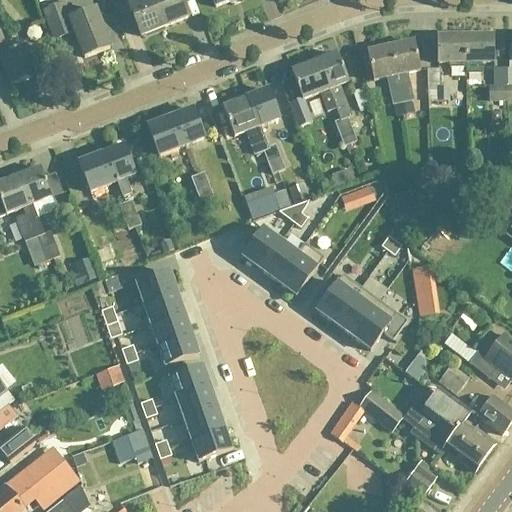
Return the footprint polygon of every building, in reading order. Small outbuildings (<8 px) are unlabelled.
[(139,39),(163,30),(151,0),(123,0),(126,7),(126,6),(139,39)] [(151,0),(163,30),(187,20),(179,0),(151,0)] [(209,0),(214,10),(240,0),(209,0)] [(109,51),(94,12),(69,21),(63,6),(42,14),(53,43),(73,36),(83,61),(109,51)] [(0,40),(0,61),(10,88),(34,79),(24,51),(6,57),(0,40)] [(465,70),(464,40),(436,40),(436,66),(449,66),(449,70),(465,70)] [(493,66),(493,40),(464,40),(465,70),(465,76),(481,76),(481,66),(493,66)] [(389,51),(401,106),(410,104),(404,77),(419,74),(413,46),(389,51)] [(401,106),(389,51),(366,55),(372,83),(387,80),(393,108),(401,106)] [(346,120),(346,121),(350,120),(338,89),(347,86),(336,56),(313,65),(318,79),(322,77),(336,112),(340,122),(346,120)] [(320,97),(323,105),(327,115),(336,112),(322,77),(318,79),(313,65),(291,74),(302,103),(320,97)] [(439,72),(427,72),(427,104),(447,104),(447,90),(439,90),(439,72)] [(506,104),(505,72),(493,72),(493,90),(489,90),(489,104),(506,104)] [(361,91),(352,95),(360,116),(370,112),(361,91)] [(244,101),(250,114),(253,113),(259,129),(278,121),(267,92),(244,101)] [(266,165),(278,160),(274,148),(268,150),(265,143),(253,113),(250,114),(244,101),(222,110),(233,139),(245,135),(253,157),(262,153),(266,165)] [(299,103),(289,107),(298,130),(311,125),(304,107),(301,109),(299,103)] [(179,133),(185,148),(203,141),(192,111),(169,120),(175,134),(179,133)] [(175,134),(169,120),(146,129),(158,159),(185,148),(179,133),(175,134)] [(339,137),(350,132),(346,121),(346,120),(340,122),(334,124),(339,137)] [(350,132),(339,137),(343,148),(355,144),(350,132)] [(106,170),(110,169),(116,184),(122,200),(131,196),(125,180),(135,176),(124,148),(101,157),(106,170)] [(89,194),(116,184),(110,169),(106,170),(101,157),(78,166),(89,194)] [(283,172),(278,160),(266,165),(267,165),(260,167),(268,188),(279,184),(276,175),(283,172)] [(22,194),(26,192),(32,207),(51,200),(40,171),(17,180),(22,194)] [(190,180),(195,192),(206,188),(202,176),(190,180)] [(43,236),(32,207),(26,192),(22,194),(17,180),(0,185),(0,219),(5,218),(22,211),(25,217),(15,221),(24,245),(38,240),(42,250),(53,246),(49,234),(43,236)] [(303,186),(287,191),(293,208),(309,202),(303,186)] [(206,188),(195,192),(199,204),(211,200),(206,188)] [(359,195),(363,206),(373,203),(369,191),(359,195)] [(252,224),(277,215),(280,215),(274,197),(272,193),(244,203),(252,224)] [(117,208),(122,221),(134,216),(129,204),(117,208)] [(287,222),(293,227),(300,217),(294,213),(287,222)] [(134,216),(122,221),(127,233),(139,228),(134,216)] [(300,217),(293,227),(300,232),(307,222),(300,217)] [(280,245),(262,231),(241,260),(259,274),(280,245)] [(387,255),(394,245),(387,241),(380,250),(387,255)] [(297,257),(280,245),(259,274),(276,286),(297,257)] [(400,250),(399,249),(394,245),(387,255),(393,260),(400,250)] [(58,259),(53,246),(42,250),(47,263),(58,259)] [(297,257),(276,286),(294,300),(323,261),(303,247),(297,257)] [(168,275),(135,287),(142,309),(176,297),(168,275)] [(342,278),(315,315),(333,328),(360,292),(342,278)] [(442,287),(431,289),(434,311),(446,309),(442,287)] [(351,341),(377,304),(360,292),(333,328),(351,341)] [(176,297),(142,309),(149,329),(183,317),(176,297)] [(406,325),(377,304),(351,341),(369,354),(381,337),(391,344),(406,325)] [(103,322),(114,318),(111,311),(100,315),(103,322)] [(183,317),(149,329),(156,349),(190,337),(183,317)] [(114,318),(103,322),(105,330),(117,326),(114,318)] [(190,337),(156,349),(164,371),(198,359),(190,337)] [(511,384),(511,345),(502,338),(484,362),(476,356),(467,366),(487,381),(495,371),(511,384)] [(120,353),(123,361),(134,357),(132,349),(120,353)] [(134,357),(123,361),(126,369),(137,365),(134,357)] [(117,369),(104,374),(110,390),(123,385),(117,369)] [(202,370),(168,382),(175,403),(209,391),(202,370)] [(209,391),(175,403),(182,424),(216,412),(209,391)] [(356,410),(389,435),(402,418),(368,393),(356,410)] [(475,399),(466,411),(500,438),(511,422),(511,415),(491,399),(485,407),(475,399)] [(139,407),(142,415),(153,411),(151,403),(139,407)] [(423,419),(454,441),(482,462),(492,449),(461,426),(458,431),(430,410),(423,419)] [(156,419),(153,411),(142,415),(145,423),(156,419)] [(482,462),(454,441),(423,419),(412,411),(403,423),(414,432),(410,437),(439,458),(442,454),(472,476),(482,462)] [(216,412),(182,424),(190,444),(223,432),(216,412)] [(127,437),(143,432),(139,422),(124,427),(127,437)] [(34,445),(21,429),(0,444),(0,455),(8,465),(34,445)] [(223,432),(190,444),(197,465),(231,454),(223,432)] [(127,439),(111,445),(119,467),(135,461),(130,448),(144,443),(141,433),(140,434),(128,439),(127,439)] [(154,448),(156,456),(168,452),(165,444),(154,448)] [(168,452),(156,456),(159,463),(170,459),(168,452)] [(8,486),(0,491),(0,511),(21,511),(20,511),(41,494),(59,480),(47,465),(24,484),(19,478),(10,486),(8,486)] [(439,480),(421,466),(407,485),(425,498),(439,480)] [(109,490),(118,509),(148,495),(139,476),(109,490)] [(89,511),(79,489),(50,511),(89,511)] [(174,511),(170,498),(128,511),(174,511)]
